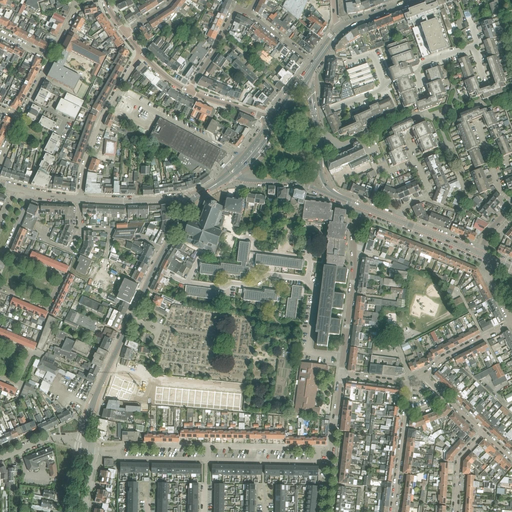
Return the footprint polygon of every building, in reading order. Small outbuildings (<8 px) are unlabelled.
[(27,0),(26,4),(37,10),(39,9),(35,0),(27,0)] [(128,8),(131,6),(133,5),(130,0),(126,0),(126,3),(120,6),(118,7),(117,7),(120,12),(128,8)] [(148,0),(148,1),(153,9),(159,5),(155,0),(148,0)] [(180,0),(178,0),(176,4),(183,10),(187,5),(185,3),(180,0)] [(260,0),(259,3),(272,9),(274,10),(276,8),(273,6),(271,6),(272,4),(268,2),(263,0),(260,0)] [(292,15),(296,19),(298,21),(299,19),(301,15),(303,11),(305,7),(307,3),(307,2),(308,0),(286,0),(285,2),(283,7),(284,8),(288,12),(292,15)] [(345,0),(337,0),(339,15),(341,15),(342,16),(344,15),(343,4),(346,4),(345,0)] [(357,14),(355,2),(354,0),(345,0),(346,4),(343,4),(344,15),(357,14)] [(354,0),(355,2),(357,14),(363,11),(360,3),(360,2),(359,0),(354,0)] [(361,0),(361,1),(360,2),(360,3),(363,11),(370,9),(368,0),(361,0)] [(439,9),(435,0),(432,0),(403,11),(406,21),(407,21),(408,24),(440,12),(439,9)] [(435,0),(439,9),(444,21),(449,19),(447,15),(450,13),(444,0),(435,0)] [(452,0),(444,0),(450,13),(452,19),(453,19),(455,18),(453,12),(454,12),(451,6),(451,5),(453,4),(454,4),(455,4),(454,0),(452,1),(452,0)] [(63,7),(64,5),(62,1),(56,3),(57,6),(56,7),(57,10),(63,7)] [(146,4),(144,5),(148,12),(153,9),(148,1),(145,2),(146,4)] [(498,9),(498,7),(497,6),(496,7),(494,2),(489,4),(492,11),(496,9),(498,9)] [(218,7),(228,11),(230,6),(224,3),(223,6),(220,4),(219,6),(218,7)] [(271,11),(273,12),(274,10),(272,9),(259,3),(258,7),(265,10),(265,8),(271,11)] [(142,15),(138,10),(134,4),(133,5),(131,6),(132,7),(135,12),(133,14),(132,13),(125,18),(129,24),(136,19),(142,15)] [(183,10),(176,4),(172,8),(176,12),(177,13),(179,10),(185,16),(187,13),(183,10)] [(63,7),(60,13),(64,15),(63,17),(64,18),(66,18),(70,9),(64,5),(63,7)] [(95,5),(89,6),(92,21),(95,19),(94,14),(97,13),(97,11),(101,10),(100,8),(96,9),(95,5)] [(137,7),(142,15),(143,15),(148,12),(144,5),(141,7),(140,6),(137,7)] [(83,8),(84,11),(85,16),(88,15),(90,23),(92,21),(89,6),(83,8)] [(218,7),(217,9),(216,12),(218,13),(226,17),(228,11),(218,7)] [(265,10),(258,7),(255,12),(266,20),(270,16),(266,13),(265,15),(263,14),(265,10)] [(169,20),(176,12),(172,8),(164,13),(169,20)] [(12,11),(10,10),(9,13),(2,26),(6,28),(6,29),(10,21),(7,20),(12,11)] [(1,17),(0,19),(0,24),(2,26),(9,13),(6,11),(3,18),(1,17)] [(272,15),(267,21),(271,24),(280,13),(278,11),(274,16),(272,15)] [(406,21),(403,11),(398,13),(407,36),(411,34),(408,27),(406,21)] [(280,21),(275,27),(280,31),(292,15),(288,12),(287,13),(289,15),(282,23),(280,21)] [(15,20),(10,31),(14,33),(16,28),(18,24),(16,23),(17,21),(21,14),(19,13),(18,14),(17,16),(16,18),(15,20)] [(163,22),(164,21),(165,23),(169,20),(164,13),(159,16),(163,22)] [(211,14),(210,16),(213,17),(223,22),(226,17),(218,13),(217,15),(214,14),(214,15),(211,13),(211,14)] [(280,13),(271,24),(275,27),(280,21),(278,20),(281,17),(282,15),(280,13)] [(398,13),(391,15),(395,26),(397,30),(399,35),(401,40),(407,36),(398,13)] [(54,14),(52,19),(63,24),(65,19),(54,14)] [(98,22),(92,26),(94,28),(94,27),(96,26),(106,19),(102,14),(95,19),(98,22)] [(238,28),(243,17),(237,15),(233,25),(235,26),(233,30),(236,31),(238,28)] [(292,15),(280,31),(284,35),(289,28),(287,27),(292,20),(294,22),(295,20),(296,19),(292,15)] [(298,21),(300,23),(301,24),(312,32),(321,39),(323,38),(322,36),(325,32),(323,31),(326,27),(327,25),(324,22),(322,24),(315,18),(315,17),(313,16),(312,16),(311,15),(307,19),(309,21),(311,23),(310,24),(311,25),(309,27),(299,20),(299,21),(298,21)] [(391,15),(385,18),(389,29),(391,32),(391,33),(394,31),(393,27),(395,26),(391,15)] [(158,25),(159,28),(160,29),(162,27),(160,24),(163,22),(159,16),(154,20),(158,25)] [(10,21),(6,29),(10,31),(15,20),(16,18),(14,17),(13,19),(11,23),(9,22),(10,21)] [(77,17),(74,23),(89,30),(90,28),(83,24),(85,21),(77,17)] [(213,25),(220,28),(223,22),(213,17),(210,23),(213,24),(213,25)] [(245,27),(248,20),(243,17),(238,28),(240,29),(242,26),(245,27)] [(48,22),(60,28),(63,24),(52,19),(50,18),(48,22)] [(385,18),(380,20),(384,28),(385,31),(386,34),(391,32),(389,29),(385,18)] [(109,24),(106,19),(96,26),(97,27),(98,28),(101,26),(102,29),(109,24)] [(447,31),(449,35),(457,30),(454,23),(451,24),(449,19),(444,21),(447,31)] [(478,27),(477,28),(478,29),(494,23),(493,19),(481,23),(482,25),(480,26),(481,26),(478,27)] [(149,23),(153,29),(154,30),(156,29),(155,27),(158,25),(154,20),(149,23)] [(249,20),(248,20),(245,27),(246,27),(247,28),(246,31),(248,32),(254,24),(249,20)] [(380,20),(374,22),(377,30),(380,29),(381,31),(380,32),(384,42),(389,40),(386,34),(385,31),(384,28),(380,20)] [(438,52),(439,52),(447,49),(437,20),(421,25),(431,55),(437,53),(437,52),(438,52)] [(289,28),(284,35),(288,38),(292,33),(296,29),(300,23),(298,21),(297,22),(295,25),(294,26),(291,30),(289,28)] [(14,33),(13,34),(17,36),(24,23),(22,22),(18,29),(16,28),(14,33)] [(49,28),(58,32),(60,28),(48,22),(46,26),(49,28)] [(374,22),(365,25),(369,34),(375,49),(380,48),(381,47),(384,46),(384,47),(388,45),(390,44),(389,40),(384,42),(382,42),(382,41),(376,43),(376,41),(373,34),(375,33),(375,30),(377,30),(374,22)] [(24,23),(17,36),(21,38),(24,32),(25,29),(23,28),(26,24),(24,23)] [(74,23),(72,28),(73,29),(78,31),(79,32),(81,29),(84,31),(84,30),(88,32),(89,30),(74,23)] [(166,23),(162,29),(166,32),(170,27),(166,23)] [(494,23),(478,29),(478,30),(479,31),(482,30),(483,30),(484,32),(496,27),(495,23),(494,23)] [(99,36),(100,38),(103,36),(113,28),(109,24),(102,29),(104,31),(99,36)] [(254,34),(259,28),(254,24),(248,32),(251,35),(252,33),(254,34)] [(24,32),(21,38),(25,40),(30,29),(32,26),(30,25),(28,28),(26,33),(24,32)] [(203,25),(202,27),(204,28),(218,34),(220,28),(213,25),(211,28),(203,25)] [(357,28),(364,46),(367,52),(375,49),(369,34),(365,25),(357,28)] [(58,32),(49,28),(46,26),(45,28),(46,29),(51,31),(50,33),(56,37),(58,32)] [(140,29),(144,36),(150,32),(148,29),(146,30),(144,26),(140,29)] [(481,36),(480,37),(481,38),(495,33),(498,32),(496,27),(484,32),(485,34),(483,34),(484,35),(481,36)] [(101,40),(108,36),(110,38),(116,33),(113,28),(103,36),(100,38),(101,40)] [(205,35),(209,37),(215,40),(218,34),(204,28),(203,30),(206,32),(205,35)] [(256,42),(264,32),(259,28),(254,34),(256,36),(255,38),(256,39),(254,42),(256,42)] [(357,28),(350,32),(355,40),(357,43),(359,47),(364,46),(357,28)] [(30,29),(25,40),(29,42),(32,36),(34,31),(30,29)] [(32,36),(29,42),(33,45),(38,33),(40,30),(38,29),(34,37),(32,36)] [(301,34),(300,35),(297,32),(298,31),(296,29),(292,33),(295,35),(314,50),(321,39),(312,32),(306,39),(301,34)] [(38,33),(33,45),(37,46),(40,40),(38,39),(42,33),(43,33),(44,32),(40,30),(38,33)] [(144,36),(150,44),(156,36),(155,35),(153,36),(150,32),(144,36)] [(264,32),(256,42),(258,44),(260,41),(260,42),(262,40),(265,42),(270,36),(269,35),(264,32)] [(350,32),(344,37),(352,47),(354,46),(354,45),(357,43),(355,40),(350,32)] [(40,40),(37,46),(41,48),(46,37),(48,34),(46,33),(45,36),(42,41),(40,40)] [(91,75),(95,77),(106,55),(107,54),(103,52),(101,54),(88,48),(89,44),(81,40),(81,39),(78,38),(78,37),(69,33),(61,49),(59,53),(60,53),(62,54),(56,64),(54,63),(47,77),(74,91),(81,77),(63,68),(71,51),(97,64),(91,75)] [(107,48),(108,47),(120,38),(116,33),(110,38),(112,41),(105,46),(107,48)] [(46,37),(41,48),(45,51),(48,45),(48,44),(46,43),(49,39),(54,41),(55,38),(48,34),(46,37)] [(295,35),(291,40),(309,54),(310,54),(311,53),(314,50),(295,35)] [(270,36),(265,42),(267,44),(265,46),(266,46),(268,48),(274,40),(270,36)] [(151,46),(148,49),(151,53),(162,40),(162,39),(160,37),(155,44),(153,43),(151,46)] [(357,56),(353,50),(352,47),(344,37),(340,41),(346,49),(349,48),(352,57),(357,56)] [(480,47),(495,42),(497,41),(495,37),(487,40),(483,41),(484,44),(483,44),(483,45),(480,46),(480,47)] [(108,47),(112,48),(115,46),(117,48),(124,43),(120,38),(108,47)] [(203,38),(196,47),(198,48),(197,50),(205,56),(210,50),(208,49),(207,51),(202,47),(203,45),(204,45),(207,41),(203,38)] [(162,40),(151,53),(156,57),(162,50),(159,48),(164,42),(164,41),(162,39),(162,40)] [(275,50),(279,44),(274,40),(268,48),(271,50),(272,48),(275,50)] [(401,95),(415,90),(415,89),(414,85),(415,85),(414,83),(413,84),(413,83),(411,77),(413,76),(411,71),(410,68),(412,67),(412,65),(416,64),(418,65),(420,62),(419,60),(419,59),(418,55),(412,57),(412,54),(415,53),(414,51),(411,52),(409,46),(412,45),(411,42),(408,43),(406,40),(392,45),(388,46),(389,50),(386,51),(387,53),(390,52),(392,57),(392,58),(389,59),(390,62),(392,61),(393,61),(394,63),(392,64),(387,66),(390,75),(392,74),(393,78),(393,79),(395,82),(396,82),(401,95)] [(334,49),(336,53),(346,50),(346,49),(340,41),(334,49)] [(3,55),(5,56),(10,46),(5,44),(0,54),(0,56),(2,57),(3,55)] [(162,50),(156,57),(159,60),(170,46),(168,45),(167,44),(162,51),(162,50)] [(275,50),(277,52),(280,54),(280,53),(284,47),(279,44),(275,50)] [(115,52),(116,53),(125,58),(128,53),(127,52),(128,49),(125,45),(123,49),(120,48),(116,50),(115,49),(109,49),(111,51),(115,52)] [(170,46),(159,60),(163,63),(168,57),(166,55),(172,48),(173,47),(170,45),(170,46)] [(6,60),(5,63),(7,64),(12,53),(14,49),(10,46),(5,56),(8,57),(6,60)] [(13,64),(13,63),(14,61),(20,49),(15,47),(14,49),(12,53),(15,54),(10,63),(13,64)] [(280,53),(286,58),(294,64),(294,63),(300,67),(304,63),(284,47),(280,53)] [(483,55),(483,56),(498,51),(496,47),(487,50),(487,52),(486,53),(483,54),(483,55)] [(20,49),(14,61),(16,62),(19,57),(23,59),(26,52),(25,52),(20,49)] [(107,54),(106,55),(107,56),(113,59),(111,62),(117,65),(120,67),(123,62),(112,56),(109,55),(111,51),(109,49),(107,54)] [(193,55),(189,60),(193,63),(196,59),(197,57),(201,59),(199,62),(200,63),(205,56),(197,50),(193,55)] [(489,56),(489,58),(496,56),(501,54),(499,50),(498,51),(483,56),(484,57),(485,57),(487,56),(487,57),(489,56)] [(168,57),(163,63),(163,64),(167,66),(167,67),(176,55),(178,52),(175,51),(170,58),(168,57)] [(233,52),(226,59),(227,60),(240,72),(242,74),(249,81),(253,85),(258,79),(238,60),(240,58),(238,57),(233,52)] [(125,58),(116,53),(115,56),(113,54),(112,56),(123,62),(125,58)] [(221,68),(227,60),(225,59),(224,58),(219,54),(213,63),(221,68)] [(26,57),(40,64),(42,60),(32,55),(30,59),(26,57)] [(177,63),(179,60),(178,59),(180,57),(176,55),(167,67),(171,69),(176,62),(177,63)] [(503,83),(505,82),(496,56),(489,58),(485,60),(486,62),(486,63),(484,64),(483,65),(484,67),(485,67),(488,66),(488,67),(488,66),(489,71),(487,72),(486,73),(487,75),(488,76),(490,75),(491,75),(492,79),(492,80),(490,81),(489,82),(490,84),(491,84),(493,83),(494,84),(491,85),(485,87),(484,88),(480,89),(478,82),(478,81),(476,77),(475,78),(466,81),(466,82),(468,89),(466,90),(466,92),(469,91),(470,94),(469,95),(470,99),(482,95),(484,99),(486,98),(503,93),(504,91),(505,91),(506,88),(506,87),(505,87),(503,83)] [(33,66),(39,69),(41,66),(39,65),(40,64),(26,57),(25,60),(33,64),(32,65),(33,66)] [(457,66),(460,65),(460,64),(469,61),(468,57),(458,60),(459,63),(457,64),(457,66)] [(286,58),(284,61),(288,65),(287,67),(286,67),(295,74),(300,67),(294,63),(294,64),(286,58)] [(176,73),(178,74),(179,72),(178,71),(179,69),(180,69),(184,63),(179,60),(177,63),(176,62),(171,69),(176,73)] [(23,63),(22,65),(26,67),(38,73),(39,69),(33,66),(32,67),(23,63)] [(132,76),(134,77),(145,67),(141,63),(136,69),(137,71),(132,76)] [(359,67),(355,68),(347,71),(349,79),(355,96),(356,96),(373,90),(375,85),(367,64),(359,67)] [(30,72),(29,74),(35,77),(38,73),(26,67),(22,65),(21,67),(30,71),(30,72)] [(124,69),(120,67),(117,65),(115,68),(111,65),(110,67),(121,73),(124,69)] [(189,80),(197,68),(192,65),(184,77),(189,80)] [(462,72),(460,73),(460,75),(461,75),(463,74),(463,73),(472,70),(471,65),(461,68),(462,72)] [(425,72),(427,76),(426,76),(426,78),(427,77),(430,84),(441,81),(444,80),(440,66),(425,72)] [(118,78),(121,73),(110,67),(109,69),(113,71),(112,74),(118,78)] [(142,76),(148,70),(145,67),(134,77),(133,79),(131,82),(133,83),(141,75),(142,76)] [(283,69),(277,77),(281,80),(280,81),(285,86),(293,76),(287,70),(286,72),(283,69)] [(152,73),(148,70),(142,76),(144,77),(139,82),(141,84),(152,73)] [(269,71),(267,73),(270,76),(269,77),(277,84),(275,87),(280,92),(285,86),(280,81),(281,80),(277,77),(269,70),(269,71)] [(463,74),(461,75),(462,78),(464,77),(474,74),(472,70),(463,73),(463,74)] [(21,75),(33,81),(35,77),(29,74),(28,75),(23,72),(19,71),(18,73),(21,75)] [(33,81),(21,75),(18,73),(17,75),(21,76),(20,77),(26,79),(25,81),(32,85),(33,81)] [(156,77),(155,77),(152,73),(141,84),(143,86),(148,81),(149,82),(151,84),(156,77)] [(105,76),(116,82),(118,78),(112,74),(110,76),(106,74),(105,76)] [(463,83),(466,82),(466,81),(475,78),(474,74),(464,77),(465,80),(463,81),(463,83)] [(114,86),(116,82),(105,76),(104,78),(108,80),(107,82),(114,86)] [(159,80),(156,77),(151,84),(152,85),(147,92),(149,94),(159,80)] [(203,77),(198,84),(201,86),(204,88),(208,79),(203,77)] [(17,80),(24,83),(23,85),(30,89),(32,85),(25,81),(18,78),(17,80)] [(208,79),(204,88),(208,89),(210,89),(213,82),(215,79),(212,78),(211,80),(211,81),(208,79)] [(213,82),(210,89),(212,90),(212,91),(215,92),(219,84),(216,83),(217,80),(215,79),(213,82)] [(340,95),(341,99),(342,101),(355,96),(349,79),(342,85),(341,95),(340,95)] [(159,80),(150,92),(152,93),(156,88),(158,89),(163,83),(159,80)] [(44,82),(41,89),(51,94),(56,96),(58,97),(60,93),(59,92),(60,92),(55,90),(54,92),(51,90),(53,86),(51,85),(52,84),(51,84),(51,85),(48,83),(46,82),(45,81),(44,82)] [(426,85),(428,90),(427,90),(427,92),(428,91),(431,98),(445,94),(441,81),(430,84),(426,85)] [(100,85),(111,91),(114,86),(107,82),(106,85),(102,83),(100,85)] [(219,84),(215,92),(219,94),(219,93),(221,94),(226,83),(223,82),(222,85),(219,84)] [(167,86),(163,83),(158,89),(159,90),(162,92),(167,86)] [(226,83),(221,94),(223,95),(223,96),(226,97),(231,91),(232,90),(227,88),(228,84),(226,83)] [(267,88),(262,94),(265,96),(271,102),(278,94),(266,83),(263,85),(267,88)] [(30,89),(23,85),(22,87),(17,84),(15,86),(28,92),(30,89)] [(28,92),(15,86),(14,85),(12,85),(11,87),(14,88),(20,91),(19,93),(26,96),(28,92)] [(109,95),(111,91),(100,85),(99,86),(103,89),(102,91),(109,95)] [(167,86),(162,92),(156,99),(159,101),(160,99),(164,94),(166,95),(171,89),(170,88),(167,86)] [(231,91),(226,97),(232,99),(236,89),(237,87),(235,86),(233,91),(231,91)] [(51,94),(41,89),(38,93),(46,97),(49,98),(51,94)] [(168,96),(162,105),(164,106),(165,106),(174,91),(171,89),(166,95),(168,96)] [(236,89),(232,99),(239,102),(243,92),(239,91),(239,90),(236,89)] [(431,98),(429,99),(429,98),(426,97),(425,100),(423,101),(420,102),(417,95),(418,95),(418,93),(417,94),(415,90),(401,95),(405,108),(413,105),(414,105),(415,109),(418,108),(419,111),(420,112),(423,111),(428,110),(439,106),(440,104),(439,101),(445,99),(444,97),(444,96),(443,94),(445,94),(431,98)] [(11,91),(10,93),(12,94),(24,100),(26,96),(19,93),(18,94),(11,91)] [(97,91),(96,93),(106,99),(109,95),(102,91),(101,94),(97,91)] [(174,91),(165,106),(166,107),(167,105),(168,105),(172,99),(174,100),(175,101),(179,94),(178,94),(174,91)] [(259,91),(254,96),(254,97),(257,99),(260,102),(267,108),(271,102),(265,96),(262,94),(259,91)] [(36,98),(44,102),(46,97),(38,93),(36,98)] [(67,93),(63,100),(61,99),(59,103),(55,110),(70,118),(72,119),(75,120),(84,101),(67,93)] [(104,104),(106,99),(96,93),(95,95),(99,97),(97,100),(104,104)] [(11,95),(11,96),(16,99),(15,101),(22,104),(24,100),(12,94),(11,95)] [(177,102),(174,110),(176,111),(183,96),(180,95),(179,94),(175,101),(177,102)] [(390,110),(392,109),(395,108),(392,101),(391,100),(390,98),(390,97),(389,96),(388,95),(387,96),(389,99),(386,100),(390,110)] [(183,96),(176,111),(179,112),(182,105),(184,106),(187,98),(186,98),(185,97),(184,97),(183,96)] [(20,107),(22,104),(15,101),(14,101),(13,102),(9,100),(5,98),(4,100),(8,102),(18,107),(19,106),(20,107)] [(36,98),(34,102),(42,106),(44,102),(36,98)] [(190,100),(187,98),(184,106),(186,106),(183,112),(186,113),(192,100),(190,100)] [(325,114),(326,117),(328,122),(338,118),(337,115),(341,113),(341,112),(341,111),(332,115),(332,113),(331,112),(328,105),(331,104),(332,99),(323,98),(322,108),(323,109),(325,114)] [(254,103),(253,107),(265,111),(267,108),(260,102),(257,99),(254,102),(254,103)] [(91,102),(101,108),(104,104),(97,100),(96,102),(92,100),(91,102)] [(186,113),(185,115),(186,115),(187,114),(188,115),(191,109),(193,110),(196,102),(193,101),(192,100),(186,113)] [(386,100),(382,102),(386,112),(390,110),(386,100)] [(7,104),(3,102),(2,104),(16,111),(18,107),(8,102),(7,104)] [(99,112),(101,108),(91,102),(90,104),(94,106),(92,109),(91,111),(98,114),(98,112),(99,112)] [(203,105),(196,102),(193,110),(192,110),(193,110),(190,117),(194,118),(197,112),(200,113),(203,105)] [(382,114),(386,112),(382,102),(378,104),(382,114),(383,114),(382,114)] [(378,104),(374,106),(378,116),(382,114),(378,104)] [(40,109),(32,105),(30,109),(38,114),(40,109)] [(202,114),(198,123),(201,124),(202,121),(208,107),(203,105),(200,113),(202,114)] [(375,118),(378,116),(374,106),(369,108),(371,110),(374,118),(375,118)] [(212,109),(208,107),(202,121),(204,122),(207,116),(209,117),(212,109)] [(472,120),(474,119),(476,119),(480,117),(481,117),(483,116),(492,112),(494,111),(492,108),(492,107),(482,111),(480,112),(478,107),(472,110),(460,115),(459,117),(458,117),(456,120),(457,121),(458,120),(460,125),(467,122),(472,120)] [(30,109),(28,114),(36,118),(38,114),(30,109)] [(371,110),(367,112),(372,123),(376,121),(375,118),(374,118),(371,110)] [(367,112),(363,114),(368,124),(372,123),(367,112)] [(84,116),(83,118),(95,122),(96,117),(97,116),(91,113),(90,115),(87,114),(87,117),(84,116)] [(251,130),(254,125),(239,119),(239,118),(237,117),(231,113),(229,118),(235,123),(239,124),(251,130)] [(239,113),(237,117),(239,118),(239,119),(254,125),(257,121),(256,120),(243,115),(239,113)] [(2,115),(0,114),(0,120),(9,125),(11,120),(4,116),(2,121),(0,119),(2,115)] [(36,118),(28,114),(26,118),(34,122),(36,118)] [(120,120),(110,115),(109,114),(106,119),(110,121),(109,121),(112,123),(113,122),(114,120),(118,123),(120,120)] [(363,114),(359,115),(363,126),(368,124),(363,114)] [(339,132),(341,136),(348,133),(349,136),(351,137),(364,131),(365,129),(363,126),(359,115),(354,118),(357,124),(354,125),(351,126),(343,130),(339,132)] [(93,127),(95,122),(83,118),(78,116),(76,119),(78,120),(79,119),(87,122),(86,124),(93,127)] [(485,120),(486,124),(496,120),(494,117),(494,116),(485,120)] [(42,117),(38,124),(39,125),(40,126),(42,127),(46,119),(42,117)] [(180,154),(210,170),(221,151),(159,118),(149,137),(168,147),(180,154)] [(338,118),(328,122),(330,126),(340,122),(338,118)] [(45,128),(47,129),(51,121),(46,119),(42,127),(43,127),(45,128)] [(110,121),(106,119),(106,120),(104,125),(107,127),(112,130),(118,132),(124,135),(125,132),(116,128),(112,125),(113,124),(112,124),(112,123),(109,121),(110,121)] [(401,134),(403,133),(403,134),(406,135),(407,132),(407,131),(409,130),(412,129),(415,136),(414,136),(414,138),(415,137),(417,141),(431,135),(425,123),(419,125),(417,126),(415,122),(413,123),(412,120),(411,120),(410,119),(405,122),(392,127),(392,128),(392,129),(393,132),(392,132),(387,134),(388,136),(388,137),(389,139),(401,134)] [(0,120),(0,124),(3,125),(2,127),(8,130),(10,126),(9,125),(0,120)] [(214,132),(217,127),(219,124),(216,123),(213,121),(212,120),(210,123),(207,121),(204,127),(203,129),(213,135),(214,132)] [(55,123),(51,121),(47,129),(48,129),(49,130),(51,131),(55,123)] [(340,122),(330,126),(332,130),(342,126),(340,122)] [(474,124),(473,123),(472,123),(470,124),(469,124),(468,124),(467,122),(460,125),(457,126),(459,130),(474,124)] [(497,125),(488,128),(490,132),(499,129),(498,125),(501,124),(500,122),(497,123),(497,125)] [(231,131),(245,138),(250,131),(242,128),(242,127),(240,127),(239,126),(239,124),(235,123),(235,125),(231,131)] [(80,128),(91,132),(93,127),(86,124),(84,124),(83,126),(82,126),(81,125),(80,128)] [(219,124),(217,127),(222,130),(220,133),(223,134),(240,144),(245,138),(231,131),(230,130),(219,124)] [(474,125),(474,124),(459,130),(461,135),(471,131),(470,128),(471,128),(471,127),(474,126),(474,125)] [(342,126),(332,130),(334,134),(339,132),(343,130),(342,126)] [(90,136),(91,132),(80,128),(79,129),(84,131),(83,134),(90,136)] [(500,132),(499,129),(490,132),(492,137),(501,133),(500,132)] [(461,135),(463,139),(477,133),(477,132),(476,131),(473,132),(472,133),(471,131),(461,135)] [(501,133),(492,137),(493,141),(496,140),(503,137),(501,134),(504,133),(503,131),(500,132),(501,133)] [(53,133),(50,138),(58,142),(60,138),(53,133)] [(477,134),(477,133),(463,139),(464,143),(474,139),(473,137),(475,136),(474,136),(477,135),(477,134)] [(240,144),(223,134),(221,137),(223,138),(226,140),(225,142),(237,148),(240,144)] [(406,146),(404,142),(405,142),(405,140),(404,141),(401,134),(389,139),(387,140),(392,152),(406,146)] [(417,141),(419,146),(418,146),(419,147),(420,147),(423,154),(437,148),(431,135),(417,141)] [(86,146),(88,141),(76,137),(76,139),(80,140),(79,143),(86,146)] [(58,142),(50,138),(50,139),(49,140),(48,142),(56,146),(58,142)] [(507,140),(498,144),(500,148),(509,144),(508,141),(510,140),(510,138),(507,139),(507,140)] [(115,156),(116,142),(105,139),(103,155),(108,156),(112,156),(115,156)] [(475,141),(474,139),(464,143),(466,147),(480,141),(480,140),(479,140),(477,141),(476,140),(475,141)] [(466,147),(468,151),(478,147),(477,145),(478,144),(480,143),(481,142),(480,141),(466,147)] [(46,147),(54,151),(56,146),(48,142),(47,143),(47,144),(46,147)] [(369,161),(370,161),(367,155),(367,154),(366,155),(362,145),(361,146),(360,143),(357,143),(355,144),(353,146),(355,149),(354,149),(353,149),(360,165),(369,161)] [(511,146),(511,144),(509,144),(500,148),(501,152),(511,149),(510,148),(511,146)] [(85,150),(73,146),(72,148),(77,150),(76,153),(83,155),(85,150)] [(408,160),(407,156),(408,155),(407,154),(406,154),(403,148),(406,146),(392,152),(389,154),(392,160),(394,166),(408,160)] [(511,149),(501,152),(503,157),(511,152),(511,150),(511,149),(511,146),(510,148),(511,149)] [(44,151),(43,151),(51,155),(54,151),(46,147),(45,148),(45,149),(44,151)] [(478,149),(478,147),(468,151),(470,155),(484,150),(484,149),(483,148),(480,149),(478,149)] [(353,149),(348,152),(352,162),(353,161),(354,164),(355,167),(360,165),(353,149)] [(470,155),(467,156),(469,161),(472,159),(481,156),(480,153),(481,153),(484,151),(484,150),(481,151),(470,155)] [(339,156),(336,157),(341,167),(349,163),(352,169),(355,167),(354,164),(353,161),(352,162),(348,152),(342,154),(341,152),(340,152),(338,153),(338,154),(339,156)] [(435,155),(425,159),(427,164),(437,159),(440,158),(438,153),(437,154),(436,155),(435,155)] [(47,173),(54,158),(47,154),(43,160),(43,161),(40,167),(39,168),(39,169),(38,171),(33,180),(31,185),(46,189),(46,188),(47,188),(51,178),(48,176),(49,174),(47,173)] [(208,175),(210,170),(180,154),(176,161),(178,162),(191,172),(198,166),(199,167),(202,170),(206,173),(208,175)] [(73,159),(72,162),(79,165),(81,160),(70,156),(69,158),(73,159)] [(340,167),(341,167),(336,157),(328,160),(329,172),(331,174),(342,170),(340,167)] [(10,160),(6,158),(3,168),(0,176),(5,177),(10,162),(10,160)] [(488,159),(487,158),(473,163),(475,168),(484,164),(484,162),(485,161),(487,160),(488,159)] [(21,171),(18,181),(23,183),(28,163),(29,163),(29,160),(26,159),(25,162),(24,167),(25,167),(23,171),(21,171)] [(92,159),(90,165),(97,167),(99,164),(100,165),(101,162),(92,159)] [(439,163),(437,159),(427,164),(429,168),(439,163)] [(12,171),(10,179),(14,180),(18,165),(19,163),(17,162),(16,165),(14,164),(12,171)] [(28,163),(23,183),(28,184),(30,176),(31,176),(32,172),(29,171),(32,164),(29,163),(28,163)] [(430,172),(429,172),(441,167),(439,163),(429,168),(430,172)] [(96,170),(97,167),(90,165),(87,173),(91,173),(95,174),(96,174),(97,171),(96,170)] [(441,167),(429,172),(430,174),(431,174),(432,176),(443,171),(446,170),(444,166),(441,167)] [(141,175),(149,175),(150,167),(141,167),(141,175)] [(196,178),(202,185),(210,180),(211,179),(208,175),(206,173),(202,170),(199,167),(193,171),(196,175),(195,176),(196,178)] [(482,168),(471,173),(473,177),(488,171),(488,170),(487,170),(484,171),(484,170),(483,171),(482,168)] [(432,176),(434,180),(445,176),(443,171),(432,176)] [(488,171),(473,177),(475,181),(485,177),(484,175),(486,174),(488,173),(489,172),(488,171)] [(101,194),(101,186),(96,185),(96,179),(102,180),(102,179),(102,177),(96,176),(96,175),(95,175),(95,174),(91,173),(87,173),(85,191),(84,193),(101,194)] [(195,176),(194,177),(196,178),(191,180),(190,175),(184,177),(184,179),(186,187),(187,187),(188,190),(196,187),(202,185),(196,178),(195,176)] [(51,178),(47,188),(47,189),(52,189),(54,179),(55,176),(52,176),(51,178)] [(434,180),(436,184),(446,180),(445,176),(434,180)] [(485,177),(475,181),(476,185),(492,179),(491,178),(490,178),(488,179),(487,179),(486,179),(485,177)] [(123,179),(123,183),(121,183),(121,185),(121,186),(119,186),(119,187),(119,194),(127,195),(128,186),(128,184),(128,179),(123,179)] [(415,179),(410,181),(417,198),(418,197),(419,196),(417,192),(420,191),(416,182),(415,179)] [(492,179),(476,185),(478,189),(489,185),(488,183),(489,183),(489,182),(492,181),(492,180),(492,179)] [(448,184),(446,180),(436,184),(438,188),(448,184)] [(448,184),(438,188),(448,193),(451,193),(451,194),(453,189),(452,189),(452,188),(454,187),(455,187),(458,189),(461,187),(457,180),(453,182),(454,184),(452,185),(451,183),(448,184)] [(410,181),(405,184),(406,186),(410,195),(413,194),(415,198),(416,198),(417,198),(410,181)] [(380,194),(382,189),(384,183),(381,182),(377,193),(374,192),(371,200),(377,202),(380,194)] [(101,194),(113,194),(113,183),(104,183),(104,184),(102,184),(101,186),(101,194)] [(351,183),(348,191),(353,193),(356,185),(351,183)] [(135,195),(135,187),(135,184),(128,184),(128,186),(127,195),(135,195)] [(367,186),(363,197),(368,199),(372,188),(369,187),(370,185),(368,184),(367,186)] [(361,188),(358,195),(363,197),(367,186),(362,185),(361,188)] [(489,185),(478,189),(480,194),(492,189),(495,188),(495,187),(494,186),(491,187),(490,188),(489,185)] [(142,187),(142,189),(143,195),(153,195),(152,187),(147,187),(147,186),(142,187)] [(383,189),(382,189),(380,194),(381,195),(382,195),(382,196),(387,198),(391,188),(386,186),(384,190),(383,189)] [(406,186),(401,188),(407,202),(409,201),(409,200),(407,196),(410,195),(406,186)] [(268,199),(268,202),(274,202),(274,199),(276,199),(276,194),(275,193),(275,189),(275,187),(269,187),(268,189),(268,199)] [(400,198),(396,190),(391,188),(387,198),(392,199),(393,200),(393,198),(396,199),(399,198),(400,198)] [(401,188),(396,190),(400,198),(399,198),(400,200),(403,198),(405,202),(406,203),(407,202),(401,188)] [(451,193),(438,188),(436,193),(447,197),(449,198),(451,193)] [(278,189),(278,199),(279,199),(279,210),(281,210),(284,210),(286,200),(288,189),(278,189)] [(288,189),(286,200),(291,201),(291,202),(291,204),(292,206),(294,206),(296,205),(297,204),(297,202),(299,202),(298,204),(304,205),(306,197),(307,193),(307,192),(295,189),(295,190),(291,189),(288,189)] [(504,199),(497,192),(493,196),(502,205),(504,204),(502,201),(504,199)] [(436,193),(435,197),(445,201),(447,197),(436,193)] [(254,204),(256,195),(248,194),(245,208),(248,209),(248,205),(254,206),(254,204)] [(256,195),(254,204),(254,206),(253,210),(255,211),(257,204),(259,204),(261,195),(256,194),(256,195)] [(502,205),(493,196),(489,200),(497,207),(499,204),(501,206),(502,205)] [(186,235),(183,241),(191,244),(194,245),(194,246),(203,250),(203,249),(214,253),(214,252),(217,253),(219,247),(217,246),(223,232),(220,231),(221,227),(219,226),(220,223),(219,223),(220,219),(221,220),(223,216),(221,216),(223,213),(226,198),(226,197),(222,207),(218,206),(219,205),(212,202),(211,203),(207,202),(207,201),(206,201),(205,201),(204,203),(202,209),(201,208),(200,212),(201,212),(200,215),(199,215),(197,218),(195,217),(193,216),(192,216),(191,220),(190,223),(185,235),(186,235)] [(303,215),(303,219),(307,220),(307,221),(307,222),(308,222),(309,223),(311,223),(312,223),(313,222),(324,223),(327,224),(329,224),(329,228),(329,231),(328,233),(327,239),(329,240),(327,250),(327,255),(324,255),(323,264),(323,266),(324,266),(326,266),(343,269),(344,263),(345,258),(345,253),(347,242),(347,241),(344,241),(347,225),(344,224),(344,222),(344,219),(345,219),(346,213),(346,211),(336,210),(335,210),(335,206),(332,206),(332,205),(316,203),(317,198),(310,197),(309,197),(309,198),(306,197),(304,205),(305,205),(304,205),(303,215)] [(444,205),(445,201),(435,197),(433,201),(444,205)] [(223,213),(223,215),(229,217),(229,215),(233,216),(234,214),(236,214),(233,226),(239,227),(245,200),(238,199),(238,200),(235,200),(235,199),(232,199),(226,198),(223,213)] [(497,207),(489,200),(486,205),(495,213),(497,212),(495,209),(497,207)] [(38,218),(36,217),(39,208),(41,209),(41,205),(32,201),(22,226),(33,231),(37,221),(38,218)] [(412,208),(414,213),(423,209),(421,203),(412,208)] [(39,208),(36,217),(38,218),(39,214),(46,214),(46,205),(41,204),(41,205),(41,209),(39,208)] [(69,206),(64,205),(64,215),(66,215),(66,221),(75,221),(76,207),(70,207),(70,208),(69,208),(69,206)] [(495,213),(486,205),(482,209),(489,215),(492,213),(494,214),(495,213)] [(477,206),(476,207),(478,209),(479,212),(478,212),(482,216),(488,221),(490,220),(488,217),(489,215),(482,209),(480,206),(479,207),(477,206)] [(419,216),(425,214),(426,213),(423,209),(414,213),(417,218),(419,217),(419,216)] [(433,224),(437,215),(432,213),(430,216),(428,222),(433,224)] [(430,216),(425,214),(419,216),(419,217),(421,219),(428,222),(430,216)] [(442,217),(437,215),(433,224),(438,226),(442,217)] [(447,219),(442,217),(438,226),(443,228),(447,219)] [(471,232),(468,239),(474,241),(474,240),(475,239),(475,238),(476,239),(476,238),(477,235),(478,235),(479,235),(483,231),(484,230),(484,229),(485,228),(489,224),(487,223),(478,218),(477,219),(477,218),(475,222),(475,224),(474,226),(473,228),(476,230),(475,233),(471,232)] [(452,221),(447,219),(443,228),(448,230),(452,221)] [(156,226),(155,229),(160,231),(168,233),(171,220),(163,221),(161,228),(156,227),(156,226)] [(148,227),(147,230),(153,233),(155,229),(156,226),(154,226),(156,222),(152,222),(151,222),(148,227)] [(452,226),(450,231),(456,233),(459,227),(461,224),(459,223),(458,225),(457,225),(457,226),(453,224),(452,226)] [(459,227),(456,233),(462,236),(465,229),(467,226),(465,225),(464,228),(463,227),(463,228),(459,227)] [(66,226),(64,230),(73,234),(75,229),(73,229),(74,226),(66,226)] [(117,229),(113,238),(114,238),(132,241),(135,234),(140,233),(142,227),(128,228),(127,228),(117,229)] [(28,238),(33,240),(35,241),(36,239),(38,233),(33,231),(31,234),(33,234),(32,237),(27,235),(29,232),(21,228),(18,234),(28,238)] [(377,237),(379,230),(378,230),(371,228),(364,253),(371,255),(377,237)] [(146,233),(145,235),(149,236),(150,234),(153,235),(150,241),(161,246),(168,233),(160,231),(155,229),(153,233),(147,230),(146,233)] [(379,230),(377,237),(384,240),(383,243),(385,244),(390,246),(391,243),(394,235),(380,229),(379,231),(379,230)] [(462,236),(468,239),(471,232),(472,231),(469,229),(468,231),(465,229),(462,236)] [(64,230),(62,235),(71,238),(73,234),(64,230)] [(18,234),(16,239),(26,243),(28,238),(18,234)] [(59,234),(58,238),(60,239),(69,243),(71,238),(62,235),(59,234)] [(394,235),(391,243),(395,244),(393,247),(397,249),(401,238),(394,235)] [(114,238),(112,244),(130,250),(142,255),(151,260),(156,249),(142,242),(132,241),(114,238)] [(406,240),(401,238),(397,249),(398,249),(399,248),(402,249),(403,246),(406,240)] [(16,239),(14,245),(20,247),(21,246),(24,247),(26,243),(16,239)] [(183,256),(185,253),(183,252),(187,247),(176,240),(172,247),(178,251),(178,252),(179,253),(181,255),(183,256)] [(412,242),(406,240),(403,246),(409,249),(412,242)] [(241,266),(221,264),(221,267),(200,264),(199,270),(200,270),(200,274),(220,277),(221,274),(240,276),(240,280),(247,281),(249,281),(254,278),(250,273),(250,274),(247,274),(248,267),(246,267),(246,263),(247,263),(250,242),(244,241),(244,243),(242,242),(240,242),(238,259),(237,262),(242,263),(242,265),(241,266)] [(417,244),(412,242),(409,249),(414,251),(417,244)] [(508,244),(506,243),(505,245),(504,246),(501,245),(498,251),(498,252),(504,254),(507,246),(508,244)] [(415,251),(414,254),(420,256),(423,246),(417,244),(414,251),(415,251)] [(20,247),(14,245),(11,250),(21,254),(22,251),(21,250),(22,248),(20,247)] [(84,245),(82,249),(91,254),(93,248),(84,245)] [(425,258),(429,248),(423,246),(420,256),(425,258)] [(172,247),(170,251),(176,255),(175,255),(179,258),(181,255),(179,253),(178,252),(178,251),(172,247)] [(431,257),(434,250),(429,248),(425,258),(428,259),(427,262),(429,263),(431,257)] [(82,249),(80,254),(89,258),(91,254),(82,249)] [(441,253),(440,253),(434,250),(431,257),(434,259),(434,260),(437,261),(437,260),(438,260),(441,253)] [(32,252),(30,258),(36,261),(39,253),(36,251),(35,253),(32,252)] [(173,259),(175,260),(176,259),(178,260),(179,258),(175,255),(176,255),(170,251),(167,255),(173,259)] [(194,262),(197,257),(199,253),(196,251),(194,254),(193,254),(191,257),(194,259),(192,261),(194,262)] [(41,263),(42,263),(45,257),(42,256),(43,254),(39,253),(36,261),(37,261),(41,262),(41,263)] [(185,253),(183,256),(186,258),(184,261),(186,262),(192,266),(194,262),(192,261),(194,259),(191,257),(185,253)] [(441,253),(438,260),(438,261),(443,264),(446,255),(441,253)] [(132,254),(130,258),(136,260),(138,261),(148,266),(151,260),(142,255),(141,257),(137,255),(137,256),(132,254)] [(187,267),(182,265),(175,260),(173,259),(167,255),(164,259),(171,263),(185,269),(187,267)] [(305,261),(257,255),(255,264),(302,270),(302,267),(304,267),(305,261)] [(443,264),(449,266),(452,258),(446,255),(443,264)] [(80,266),(77,272),(87,277),(94,262),(82,256),(78,265),(80,266)] [(45,257),(42,263),(48,266),(51,259),(45,257)] [(48,266),(55,268),(57,262),(54,261),(55,259),(52,258),(51,259),(48,266)] [(362,258),(361,265),(373,267),(374,264),(383,265),(383,267),(387,267),(387,266),(389,266),(388,269),(390,269),(391,269),(393,265),(392,264),(372,259),(371,259),(362,258)] [(457,260),(452,258),(449,266),(454,269),(457,260)] [(162,283),(164,284),(167,286),(169,279),(168,279),(165,278),(163,277),(164,275),(163,275),(164,273),(165,271),(166,271),(167,269),(169,270),(181,277),(185,269),(171,263),(164,259),(160,268),(161,269),(160,270),(159,273),(158,273),(157,274),(154,281),(162,284),(162,283)] [(463,263),(457,260),(454,269),(453,271),(455,272),(457,268),(460,269),(463,263)] [(138,261),(136,266),(147,272),(150,267),(148,266),(138,261)] [(408,267),(403,265),(397,263),(394,261),(392,264),(393,265),(391,269),(391,270),(408,272),(409,269),(409,268),(408,267)] [(57,262),(55,268),(61,271),(63,265),(57,262)] [(470,265),(463,263),(460,269),(457,277),(459,278),(463,271),(466,272),(467,272),(470,265)] [(63,265),(61,271),(67,273),(69,267),(63,265)] [(361,265),(360,274),(369,275),(369,271),(369,270),(377,271),(377,267),(373,267),(361,265)] [(467,272),(464,277),(469,279),(473,275),(479,272),(478,269),(470,265),(467,272)] [(136,266),(134,269),(136,270),(145,275),(147,272),(136,266)] [(319,310),(316,333),(319,333),(317,345),(322,346),(327,347),(328,346),(329,337),(329,336),(329,334),(339,335),(341,320),(340,320),(339,320),(331,319),(331,315),(332,309),(332,308),(337,309),(343,310),(343,305),(344,299),(344,295),(338,294),(334,293),(335,290),(335,286),(336,283),(346,284),(348,269),(343,269),(326,266),(324,266),(322,289),(319,310)] [(390,270),(389,273),(393,273),(393,278),(407,279),(408,272),(391,270),(391,269),(390,269),(390,270)] [(136,270),(134,274),(143,279),(145,275),(136,270)] [(474,278),(475,281),(482,277),(479,272),(473,275),(469,279),(468,280),(469,282),(473,278),(474,278)] [(67,279),(73,282),(74,282),(76,277),(69,274),(67,279)] [(134,274),(132,278),(140,283),(141,283),(142,280),(143,279),(134,274)] [(385,278),(369,275),(360,274),(359,283),(367,284),(367,281),(374,282),(374,281),(380,281),(380,286),(381,286),(383,286),(384,278),(385,278)] [(475,281),(473,282),(475,287),(478,286),(484,282),(482,277),(475,281)] [(396,280),(384,278),(383,286),(384,286),(391,287),(406,289),(398,288),(399,282),(396,282),(396,280)] [(120,292),(117,298),(130,304),(131,305),(137,292),(136,291),(139,285),(125,279),(119,292),(120,292)] [(157,293),(161,286),(163,287),(164,284),(162,283),(162,284),(154,281),(150,289),(157,293)] [(478,286),(481,291),(487,288),(484,282),(478,286)] [(62,289),(68,291),(68,290),(71,292),(73,287),(70,286),(64,284),(62,289)] [(398,299),(397,302),(397,308),(405,308),(405,300),(406,289),(391,287),(390,293),(399,294),(399,299),(398,299)] [(480,295),(477,297),(478,299),(490,293),(487,288),(481,291),(478,292),(480,295)] [(62,289),(60,294),(67,297),(69,292),(68,291),(62,289)] [(219,290),(212,289),(211,299),(218,300),(218,296),(219,290)] [(175,290),(171,299),(175,301),(176,299),(179,292),(175,290)] [(265,293),(249,291),(244,290),(243,296),(244,297),(244,300),(264,303),(264,300),(277,302),(278,298),(279,298),(280,292),(265,290),(265,293)] [(301,299),(302,293),(292,292),(291,299),(298,300),(301,300),(301,299)] [(490,293),(478,299),(479,301),(481,300),(483,303),(485,302),(493,298),(490,293)] [(57,299),(64,302),(65,302),(67,297),(60,294),(57,299)] [(109,295),(107,299),(117,304),(117,302),(121,304),(120,306),(127,310),(128,309),(130,304),(109,295)] [(156,295),(152,304),(164,309),(167,305),(163,303),(165,300),(172,303),(173,303),(174,303),(175,301),(171,299),(163,295),(161,298),(156,295)] [(102,305),(85,297),(81,304),(101,314),(105,306),(102,305)] [(16,307),(19,301),(13,298),(10,307),(12,308),(13,306),(16,307)] [(485,307),(482,308),(482,309),(483,311),(486,309),(488,308),(496,304),(493,298),(485,302),(486,305),(484,306),(485,307)] [(22,310),(25,303),(20,301),(19,301),(16,307),(22,310)] [(468,304),(471,309),(477,306),(474,301),(468,304)] [(28,312),(31,305),(25,303),(22,310),(28,312)] [(357,303),(356,311),(364,312),(365,304),(357,303)] [(55,304),(53,309),(59,312),(60,311),(59,310),(61,306),(55,304)] [(499,310),(496,304),(488,308),(491,314),(499,310)] [(34,314),(37,308),(31,305),(28,312),(34,314)] [(105,306),(101,314),(107,316),(106,318),(121,325),(121,323),(125,315),(111,309),(108,307),(105,306)] [(112,306),(111,309),(125,315),(127,311),(127,310),(120,306),(120,307),(119,309),(112,306)] [(40,317),(42,310),(37,308),(34,314),(40,317)] [(71,309),(65,319),(79,325),(92,331),(94,326),(96,321),(71,309)] [(46,319),(48,312),(42,310),(40,317),(46,319)] [(499,310),(491,314),(492,317),(494,319),(502,316),(499,310)] [(364,312),(356,311),(354,319),(370,321),(375,322),(379,322),(380,313),(373,313),(372,319),(363,318),(364,312)] [(388,313),(388,327),(396,327),(396,313),(388,313)] [(50,315),(45,327),(51,329),(56,319),(50,315)] [(491,320),(490,321),(493,327),(499,324),(504,321),(502,316),(494,319),(491,320)] [(465,317),(463,318),(468,328),(468,329),(470,332),(467,334),(470,339),(475,336),(471,329),(471,328),(469,324),(465,317)] [(484,317),(477,321),(480,326),(487,323),(484,317)] [(106,318),(104,324),(118,330),(121,325),(106,318)] [(64,322),(63,323),(76,330),(79,325),(65,319),(64,322)] [(487,323),(480,326),(483,332),(493,327),(490,321),(489,322),(487,323)] [(43,333),(37,349),(43,351),(53,330),(51,329),(45,327),(43,333)] [(105,337),(113,340),(114,341),(118,333),(106,327),(102,335),(105,337)] [(471,329),(475,336),(480,334),(477,328),(475,330),(474,328),(471,329)] [(55,346),(53,351),(55,352),(54,355),(62,357),(62,355),(66,357),(66,359),(73,361),(74,358),(76,359),(77,354),(71,352),(73,349),(88,356),(92,347),(77,340),(76,342),(67,338),(69,334),(59,330),(56,337),(65,342),(62,348),(55,346)] [(503,338),(498,340),(499,343),(502,341),(504,340),(511,336),(509,330),(501,334),(503,338)] [(7,331),(4,337),(10,340),(13,334),(7,331)] [(433,331),(431,333),(435,342),(436,341),(438,344),(440,343),(438,340),(433,331)] [(364,334),(360,333),(353,332),(352,339),(360,340),(363,340),(364,334)] [(465,342),(470,339),(467,334),(464,335),(464,333),(461,335),(465,342)] [(13,334),(10,340),(16,342),(19,336),(13,334)] [(16,342),(22,345),(25,339),(22,338),(23,336),(20,335),(19,336),(16,342)] [(97,339),(111,345),(113,340),(105,337),(104,339),(95,335),(94,338),(97,339)] [(25,339),(22,345),(29,347),(32,340),(28,338),(28,340),(25,339)] [(100,347),(108,351),(111,345),(97,339),(94,338),(93,340),(102,344),(100,347)] [(360,340),(352,339),(351,346),(362,347),(362,344),(359,344),(360,340)] [(454,347),(460,344),(457,339),(454,340),(453,339),(451,340),(454,347)] [(29,347),(35,350),(37,344),(34,343),(35,341),(32,340),(29,347)] [(136,350),(138,344),(127,340),(125,345),(135,349),(136,350)] [(454,347),(451,340),(448,341),(449,343),(446,344),(449,350),(454,347)] [(408,342),(401,345),(403,351),(411,348),(408,342)] [(487,351),(489,350),(485,342),(480,345),(484,352),(485,354),(486,357),(489,356),(487,351)] [(444,352),(449,350),(446,344),(444,345),(443,344),(440,345),(444,352)] [(124,347),(121,358),(131,361),(135,350),(134,350),(135,349),(125,345),(124,347)] [(438,346),(435,347),(436,349),(439,355),(444,352),(440,345),(438,346)] [(480,345),(475,348),(478,353),(481,352),(481,353),(484,352),(480,345)] [(105,358),(106,358),(108,352),(99,348),(97,354),(96,353),(94,358),(94,359),(92,363),(101,367),(104,362),(103,362),(105,358)] [(475,348),(470,350),(476,362),(478,361),(475,356),(476,356),(475,354),(478,353),(475,348)] [(434,358),(439,355),(436,349),(433,351),(433,349),(430,350),(431,352),(434,358)] [(476,363),(470,350),(464,353),(467,359),(471,366),(476,363)] [(427,356),(427,358),(429,362),(435,360),(434,358),(431,352),(429,353),(429,355),(427,356)] [(46,353),(44,357),(55,361),(57,357),(46,353)] [(459,356),(463,363),(466,361),(465,360),(467,359),(464,353),(459,356)] [(419,358),(415,359),(419,369),(420,368),(424,367),(421,359),(421,357),(419,354),(417,355),(419,358)] [(376,375),(377,365),(373,365),(374,359),(377,360),(378,356),(371,355),(369,374),(376,375)] [(411,372),(419,369),(415,359),(413,355),(406,358),(411,372)] [(377,360),(377,365),(376,375),(382,375),(383,366),(380,365),(380,360),(384,361),(384,357),(378,356),(377,360)] [(459,356),(454,358),(457,364),(460,362),(461,364),(463,363),(459,356)] [(55,361),(44,357),(43,359),(42,360),(53,365),(58,367),(59,365),(54,363),(55,361)] [(384,357),(384,361),(384,362),(387,363),(387,366),(383,366),(382,375),(388,376),(390,358),(384,357)] [(397,359),(390,358),(388,376),(394,377),(396,367),(392,367),(393,362),(396,362),(397,359)] [(430,364),(429,362),(427,358),(425,359),(424,358),(421,359),(424,367),(430,364)] [(406,374),(404,368),(398,368),(399,363),(401,363),(400,359),(397,359),(396,362),(396,367),(394,377),(397,377),(406,374)] [(58,368),(58,367),(53,365),(42,360),(41,361),(38,368),(35,375),(39,377),(41,374),(46,376),(43,381),(39,389),(46,395),(51,385),(55,378),(58,373),(66,376),(72,379),(73,379),(76,376),(76,375),(68,372),(58,368)] [(85,362),(84,365),(99,372),(101,368),(89,362),(88,364),(85,362)] [(301,362),(295,413),(319,416),(320,408),(314,407),(319,373),(327,374),(328,366),(301,362)] [(498,379),(500,378),(502,377),(505,376),(503,372),(499,364),(498,364),(492,367),(496,374),(497,376),(498,379)] [(82,365),(81,367),(87,370),(86,372),(97,377),(99,372),(84,365),(82,365)] [(440,372),(438,371),(434,376),(437,379),(445,371),(446,372),(448,370),(449,369),(448,368),(445,366),(443,368),(443,369),(440,372)] [(492,367),(487,369),(490,374),(491,376),(496,374),(492,367)] [(441,383),(446,377),(448,375),(452,371),(449,369),(448,370),(446,372),(445,371),(437,379),(441,383)] [(79,372),(78,375),(95,382),(95,381),(96,378),(97,377),(86,372),(85,374),(79,372)] [(441,383),(445,386),(454,376),(452,375),(450,377),(448,375),(446,377),(441,383)] [(453,380),(457,377),(455,375),(454,376),(445,386),(448,389),(455,382),(453,380)] [(457,379),(455,382),(448,389),(452,393),(461,383),(459,381),(457,379)] [(111,381),(109,401),(120,401),(120,399),(131,400),(131,391),(133,391),(133,386),(131,385),(131,382),(111,381)] [(458,393),(460,391),(465,386),(463,384),(461,383),(452,393),(456,396),(458,393)] [(5,385),(2,391),(8,393),(11,387),(10,387),(7,386),(5,385)] [(153,395),(152,400),(159,400),(160,387),(153,386),(153,395)] [(11,387),(8,393),(14,396),(16,389),(13,388),(11,387)] [(454,398),(457,401),(469,389),(467,387),(464,390),(462,393),(460,391),(458,393),(456,396),(454,398)] [(469,389),(457,401),(461,405),(466,400),(468,398),(466,396),(468,393),(471,391),(469,389)] [(143,394),(139,403),(151,403),(152,403),(152,400),(153,395),(143,394)] [(466,400),(461,405),(464,408),(475,396),(474,395),(472,397),(468,401),(466,400)] [(468,411),(473,406),(476,403),(474,401),(475,400),(477,398),(475,396),(464,408),(468,411)] [(473,406),(468,411),(471,415),(481,405),(483,403),(484,402),(482,400),(479,403),(474,408),(473,406)] [(119,408),(120,401),(109,401),(106,409),(119,411),(119,408)] [(56,402),(54,403),(61,414),(66,421),(72,418),(68,411),(64,413),(58,405),(56,402)] [(54,403),(52,405),(59,415),(57,416),(61,424),(66,421),(61,414),(54,403)] [(481,405),(471,415),(475,418),(480,413),(482,411),(484,408),(483,406),(485,404),(483,403),(481,405)] [(47,405),(44,407),(46,411),(54,427),(59,425),(55,417),(53,418),(49,410),(50,410),(47,405)] [(443,409),(446,416),(452,410),(447,406),(443,409)] [(480,413),(475,418),(479,422),(488,412),(484,408),(482,411),(480,413)] [(134,418),(135,412),(126,412),(126,411),(122,411),(119,411),(106,409),(105,409),(103,417),(127,421),(128,417),(131,418),(134,418)] [(372,409),(371,415),(393,417),(397,418),(398,413),(380,411),(372,409)] [(439,411),(442,418),(443,421),(443,422),(446,421),(447,420),(446,416),(443,409),(439,411)] [(29,411),(27,412),(31,422),(29,423),(32,431),(37,429),(29,411)] [(44,418),(46,422),(50,429),(54,427),(46,411),(44,412),(46,417),(44,418)] [(488,412),(479,422),(484,426),(489,421),(488,420),(491,416),(489,414),(491,412),(489,411),(488,412)] [(438,425),(440,424),(435,413),(431,414),(434,421),(436,420),(438,425)] [(447,424),(449,425),(458,416),(454,413),(449,418),(451,419),(448,423),(447,424)] [(40,414),(37,415),(42,424),(45,431),(50,429),(46,422),(44,422),(40,414)] [(427,416),(432,427),(436,426),(434,421),(431,414),(427,416)] [(37,425),(40,433),(45,431),(42,424),(37,415),(35,416),(39,425),(37,425)] [(21,418),(28,433),(32,431),(29,423),(27,424),(24,416),(21,418)] [(427,416),(423,417),(427,427),(428,429),(430,428),(430,430),(433,429),(432,427),(427,416)] [(449,425),(448,426),(450,427),(450,428),(453,426),(456,424),(461,419),(458,416),(449,425)] [(493,416),(489,421),(484,426),(487,429),(496,419),(493,416)] [(22,426),(20,427),(23,435),(28,433),(21,418),(18,419),(22,426)] [(108,421),(102,420),(99,419),(96,438),(99,439),(104,441),(104,440),(107,441),(107,440),(108,438),(106,438),(107,433),(106,433),(108,421)] [(415,420),(418,427),(419,431),(422,433),(424,431),(424,430),(419,419),(415,420)] [(464,422),(461,419),(456,424),(457,425),(453,429),(455,431),(464,422)] [(496,419),(487,429),(491,433),(497,425),(500,423),(496,419)] [(12,422),(15,430),(18,437),(23,435),(20,427),(18,424),(16,425),(14,420),(12,422)] [(12,440),(18,437),(15,430),(14,430),(11,422),(8,423),(11,431),(9,432),(12,440)] [(454,432),(454,433),(455,434),(458,431),(460,432),(462,430),(467,424),(464,422),(455,431),(454,432)] [(2,424),(0,424),(0,425),(4,435),(7,442),(12,440),(9,432),(7,433),(4,426),(3,426),(2,424)] [(461,433),(458,437),(460,438),(470,427),(467,424),(462,430),(460,432),(461,433)] [(497,425),(491,433),(494,436),(503,426),(502,425),(500,427),(497,425)] [(503,426),(494,436),(498,439),(505,432),(503,430),(506,427),(504,425),(503,426)] [(470,427),(460,438),(461,440),(467,434),(468,436),(473,430),(470,427)] [(505,432),(498,439),(501,443),(511,432),(511,431),(511,427),(507,434),(505,432)] [(435,441),(429,437),(422,433),(419,431),(415,430),(412,430),(409,430),(408,434),(421,436),(423,437),(426,439),(429,440),(435,442),(435,441)] [(466,441),(468,443),(476,433),(473,430),(468,436),(470,437),(466,441)] [(133,441),(138,441),(142,442),(142,439),(138,439),(138,432),(133,432),(133,441)] [(505,446),(510,441),(511,438),(511,432),(501,443),(505,446)] [(462,448),(453,439),(449,436),(448,438),(452,442),(451,443),(454,446),(459,451),(462,448)] [(454,438),(453,439),(462,448),(465,445),(457,438),(456,439),(454,438)] [(476,449),(473,452),(475,455),(487,443),(484,440),(479,445),(480,447),(477,450),(476,449)] [(459,451),(454,446),(453,448),(449,444),(446,441),(444,443),(447,445),(457,455),(459,451)] [(483,450),(485,451),(490,446),(487,443),(475,455),(477,456),(480,453),(483,450)] [(457,455),(447,445),(444,449),(448,452),(454,458),(457,455)] [(482,461),(493,449),(490,446),(485,451),(486,452),(482,457),(482,456),(480,459),(482,461)] [(37,468),(39,467),(39,466),(39,465),(39,464),(40,464),(40,463),(41,463),(41,462),(42,462),(43,462),(44,462),(45,462),(45,463),(46,463),(47,464),(47,465),(47,466),(47,467),(47,468),(47,469),(50,470),(48,462),(48,458),(53,456),(51,448),(24,458),(25,462),(28,471),(34,469),(34,471),(38,470),(37,468)] [(454,458),(448,452),(444,449),(443,451),(444,452),(444,461),(446,461),(447,461),(453,462),(454,458)] [(490,455),(491,457),(496,451),(493,449),(482,461),(484,463),(485,462),(485,461),(486,460),(485,460),(490,455)] [(492,458),(488,462),(490,463),(499,454),(496,451),(491,457),(492,458)] [(472,453),(469,456),(478,465),(480,466),(481,465),(480,463),(476,459),(477,458),(472,453)] [(490,463),(488,465),(492,469),(494,468),(498,464),(503,458),(499,454),(490,463)] [(466,459),(471,464),(472,463),(477,466),(478,465),(469,456),(466,459)] [(502,468),(508,462),(503,458),(498,464),(502,468)] [(48,462),(50,470),(51,477),(57,476),(54,461),(52,461),(49,462),(48,462)] [(505,473),(511,466),(508,462),(502,468),(504,470),(503,471),(505,473)] [(111,479),(112,473),(113,473),(114,470),(108,469),(107,472),(100,471),(99,477),(101,477),(111,479)] [(101,477),(99,483),(106,485),(106,488),(112,489),(112,486),(111,485),(112,479),(111,479),(101,477)] [(97,490),(96,496),(106,498),(107,492),(111,493),(112,489),(106,488),(105,491),(97,490)] [(42,497),(53,499),(54,492),(44,490),(42,497)] [(103,504),(102,507),(108,508),(109,505),(106,504),(107,498),(106,498),(96,496),(96,495),(94,502),(103,504)] [(39,511),(43,511),(42,511),(42,507),(51,509),(52,502),(42,500),(41,507),(32,505),(31,509),(33,509),(39,511)]
